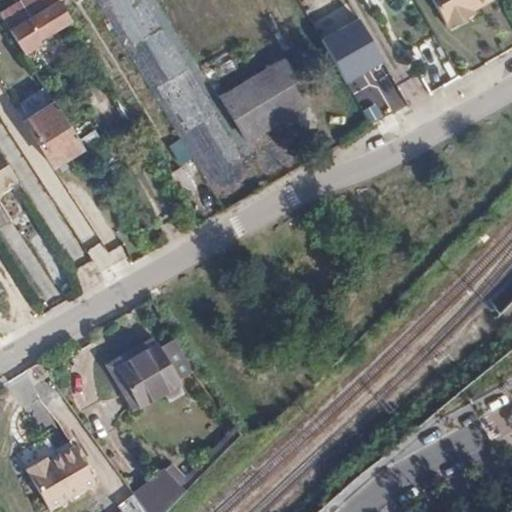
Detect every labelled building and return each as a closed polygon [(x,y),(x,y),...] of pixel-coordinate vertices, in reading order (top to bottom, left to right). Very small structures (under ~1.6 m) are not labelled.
[(22,0),(0,13),(0,14),(25,54),(42,43),(40,40),(68,22),(55,0),(22,0)] [(152,0),(106,0),(223,193),(256,173),(152,0)] [(469,17),(475,13),(495,2),(494,0),(431,0),(449,33),(471,21),(469,17)] [(304,87),(287,58),(222,96),(246,139),(275,123),(267,109),(304,87)] [(417,75),(398,86),(409,105),(428,94),(417,75)] [(267,109),(275,123),(312,102),(304,87),(267,109)] [(69,156),(84,147),(56,103),(27,122),(54,166),(57,165),(59,167),(71,159),(69,156)] [(0,162),(0,188),(12,181),(0,162)] [(163,177),(178,201),(191,193),(176,170),(163,177)] [(77,202),(102,240),(112,234),(87,195),(77,202)] [(80,284),(128,260),(116,237),(87,252),(92,262),(73,271),(80,284)] [(114,359),(153,338),(148,329),(100,356),(127,407),(137,401),(114,359)] [(157,346),(153,338),(114,359),(137,401),(160,389),(166,400),(181,390),(175,378),(197,367),(177,335),(157,346)] [(237,429),(228,414),(173,464),(185,476),(200,462),(237,429)] [(48,453),(24,465),(47,507),(93,482),(72,445),(49,456),(48,453)] [(185,476),(173,464),(160,450),(152,457),(176,484),(185,476)] [(152,457),(124,482),(146,511),(176,484),(152,457)]
